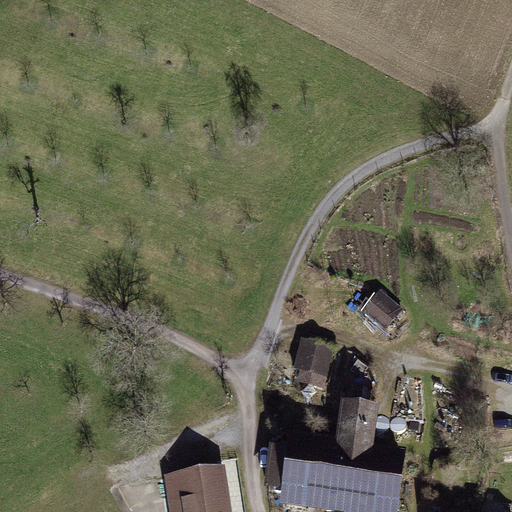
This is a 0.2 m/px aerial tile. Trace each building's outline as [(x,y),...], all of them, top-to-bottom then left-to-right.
[(367,313),(382,294),(368,282),(352,301),(367,313)] [(402,311),(382,294),(367,313),(387,329),(402,311)] [(332,348),(303,342),(296,371),(325,377),(332,348)] [(342,452),(294,446),(293,452),(275,450),(269,493),(288,495),(287,500),(378,511),(395,511),(402,460),(380,458),(381,456),(366,455),(371,413),(348,410),(342,452)] [(226,511),(220,471),(179,477),(184,511),(226,511)]
